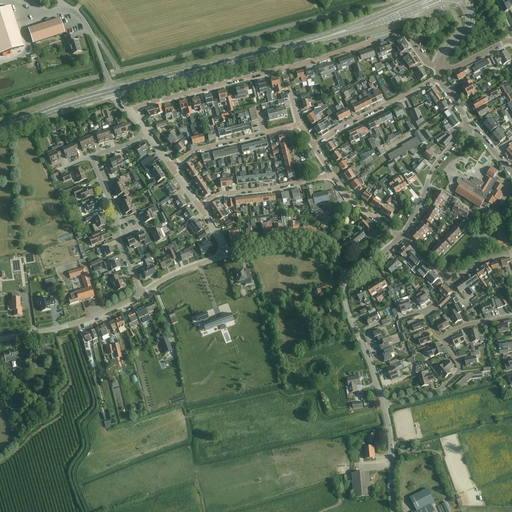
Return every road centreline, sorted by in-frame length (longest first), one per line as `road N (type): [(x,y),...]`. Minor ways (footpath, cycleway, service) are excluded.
road 1 (secondary): [(112,90),(328,36)]
road 2 (track): [(74,324),(98,400),(75,474),(89,511)]
road 3 (unclassified): [(127,110),(284,67)]
road 4 (tertiary): [(140,292),(74,324),(0,339)]
road 5 (residential): [(313,144),(437,77)]
road 6 (tertiary): [(383,405),(350,321),(344,277)]
road 7 (residential): [(511,252),(440,273),(400,236)]
road 8 (tertiary): [(400,236),(432,168),(466,127)]
road 9 (tertiary): [(344,277),(289,245),(225,250)]
road 10 (residential): [(170,164),(289,127)]
road 11 (residential): [(383,405),(443,388),(458,373),(443,339)]
